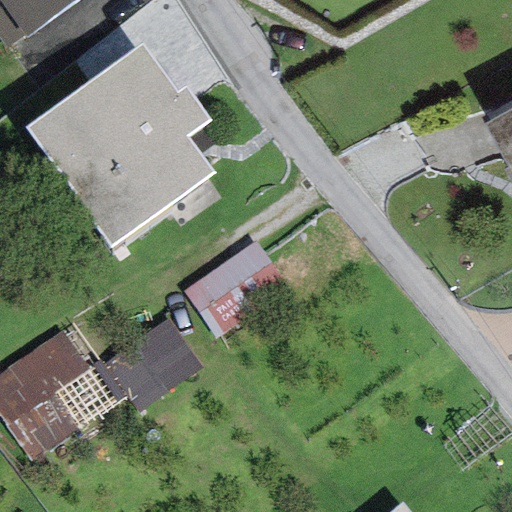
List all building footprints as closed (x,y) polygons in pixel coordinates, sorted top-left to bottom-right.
[(0,0),(0,38),(9,51),(78,0),(0,0)] [(141,53),(25,137),(110,255),(213,181),(186,144),(209,127),(186,95),(177,102),(141,53)] [(511,87),(484,103),(511,161),(511,87)] [(257,246),(184,294),(214,340),(287,292),(257,246)] [(136,414),(202,370),(163,311),(144,323),(151,334),(103,366),(126,399),(136,414)] [(103,366),(76,325),(0,376),(0,384),(2,387),(0,388),(0,424),(28,465),(126,399),(103,366)]
